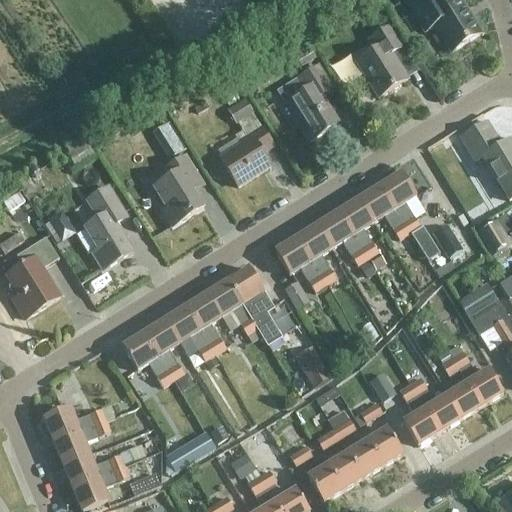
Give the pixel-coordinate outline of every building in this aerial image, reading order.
[(434,30),(451,57),(480,38),(455,0),(453,0),(444,6),(439,0),(410,0),(404,4),(424,36),(434,30)] [(378,53),(356,66),(379,104),(408,86),(392,60),(404,53),(391,30),(371,42),(378,53)] [(295,61),(302,72),(315,62),(308,52),(295,61)] [(329,89),(318,70),(295,84),(303,97),(279,112),(293,134),(298,131),(307,147),(337,129),(317,96),(329,89)] [(243,102),(227,112),(235,126),(237,125),(252,115),(243,102)] [(487,125),(460,141),(474,165),(482,161),(496,185),(500,191),(508,204),(511,201),(511,143),(501,150),(487,125)] [(221,160),(219,161),(238,190),(270,170),(261,156),(273,148),(262,130),(239,145),(240,147),(221,160)] [(172,182),(155,193),(167,213),(162,216),(172,233),(204,214),(189,188),(200,182),(187,161),(167,174),(172,182)] [(401,178),(379,192),(409,239),(421,231),(414,222),(425,216),(415,201),(401,178)] [(99,223),(85,232),(98,254),(92,257),(103,275),(132,256),(112,223),(124,216),(109,191),(87,204),(99,223)] [(372,228),(383,221),(399,246),(409,239),(379,192),(358,205),(372,228)] [(25,206),(18,194),(1,204),(9,215),(25,206)] [(358,205),(337,218),(367,266),(369,264),(376,276),(386,269),(363,234),(372,228),(358,205)] [(486,221),(478,208),(467,214),(475,227),(486,221)] [(77,211),(68,221),(78,230),(87,220),(77,211)] [(331,254),(342,247),(357,272),(367,266),(337,218),(316,231),(331,254)] [(511,249),(496,224),(476,237),(490,261),(511,249)] [(447,229),(433,238),(448,263),(462,254),(447,229)] [(316,231),(295,244),(325,292),(336,285),(320,261),(331,254),(316,231)] [(22,270),(6,280),(19,300),(13,304),(24,323),(58,302),(41,274),(58,263),(45,242),(16,260),(22,270)] [(288,281),(300,273),(316,298),(325,292),(295,244),(273,258),(288,281)] [(249,272),(227,286),(257,334),(261,340),(268,351),(281,342),(265,318),(274,312),(263,295),(249,272)] [(231,315),(247,340),(252,346),(261,340),(257,334),(227,286),(206,299),(221,322),(231,315)] [(284,294),(287,299),(297,314),(310,306),(300,292),(296,286),(284,294)] [(479,341),(493,332),(505,352),(511,347),(511,323),(511,321),(507,323),(500,310),(499,310),(485,288),(457,306),(479,341)] [(226,353),(210,328),(221,322),(206,299),(185,312),(215,360),(226,353)] [(382,303),(383,335),(409,334),(408,303),(382,303)] [(178,348),(189,341),(205,366),(215,360),(185,312),(164,325),(178,348)] [(184,380),(168,355),(178,348),(164,325),(143,338),(173,386),(184,380)] [(136,375),(147,368),(163,392),(173,386),(143,338),(122,352),(136,375)] [(294,362),(313,393),(331,382),(312,350),(294,362)] [(476,382),(462,357),(457,351),(447,357),(451,363),(452,363),(458,374),(460,376),(467,388),(481,411),(502,398),(487,375),(476,382)] [(511,376),(511,353),(502,360),(511,376)] [(451,363),(441,370),(447,381),(458,374),(452,363),(451,363)] [(369,387),(381,407),(395,399),(383,377),(369,387)] [(434,408),(420,383),(408,389),(438,438),(460,424),(446,401),(434,408)] [(467,388),(446,401),(460,424),(481,411),(467,388)] [(398,395),(413,421),(403,428),(417,451),(438,438),(408,389),(398,395)] [(376,408),(368,412),(374,423),(382,418),(376,408)] [(43,423),(53,446),(105,425),(101,414),(74,425),(69,412),(43,423)] [(368,412),(359,417),(365,428),(374,423),(368,412)] [(349,424),(340,429),(347,440),(355,435),(349,424)] [(105,425),(53,446),(63,469),(88,459),(83,448),(110,437),(105,425)] [(340,429),(332,434),(339,446),(347,440),(340,429)] [(386,433),(368,444),(383,470),(402,459),(386,433)] [(332,434),(324,439),(331,451),(339,446),(332,434)] [(324,439),(316,444),(323,456),(331,451),(324,439)] [(368,444),(346,457),(361,484),(383,470),(368,444)] [(306,451),(298,455),(303,465),(312,460),(306,451)] [(298,455),(289,460),(295,470),(303,465),(298,455)] [(346,457),(327,469),(342,496),(361,484),(346,457)] [(88,459),(63,469),(72,492),(125,470),(121,459),(92,470),(88,459)] [(306,482),(322,508),(342,496),(327,469),(306,482)] [(102,493),(130,483),(125,470),(72,492),(80,511),(91,511),(107,506),(102,493)] [(268,476),(258,481),(266,495),(276,511),(305,511),(294,493),(284,500),(282,501),(274,489),(276,487),(268,476)] [(261,511),(276,511),(258,481),(246,488),(254,502),(261,511)] [(511,511),(511,495),(495,506),(498,511),(511,511)] [(232,511),(225,501),(214,508),(214,509),(216,508),(218,511),(232,511)]
